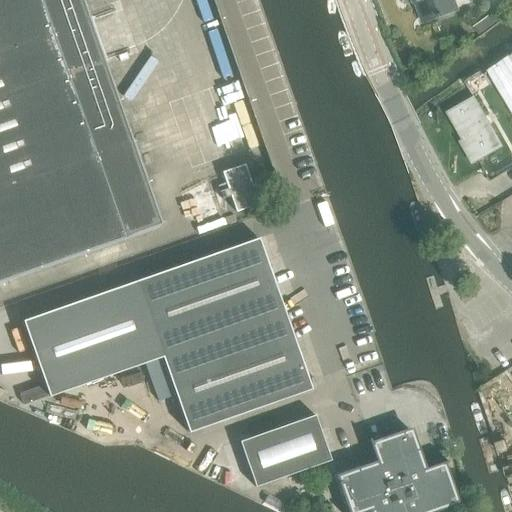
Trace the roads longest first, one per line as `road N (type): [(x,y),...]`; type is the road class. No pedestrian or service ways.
road 1 (unknown): [(305,197),(21,305),(0,321)]
road 2 (unclassified): [(511,282),(456,223),(412,145),(352,0)]
road 3 (unclassified): [(305,197),(233,0)]
